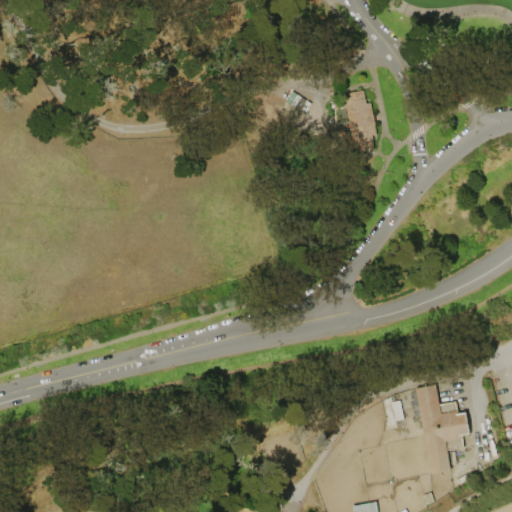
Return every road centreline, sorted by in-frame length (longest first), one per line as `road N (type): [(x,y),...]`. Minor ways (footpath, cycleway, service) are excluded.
road 1 (tertiary): [(0,396),(200,344)]
road 2 (tertiary): [(200,344),(373,316)]
road 3 (tertiary): [(354,266),(300,305),(200,344)]
road 4 (tertiary): [(373,316),(430,298),(511,251)]
road 5 (tertiary): [(387,48),(417,132),(408,195)]
road 6 (tertiary): [(511,118),(478,110),(387,48)]
road 7 (tertiary): [(511,122),(456,149),(408,195)]
